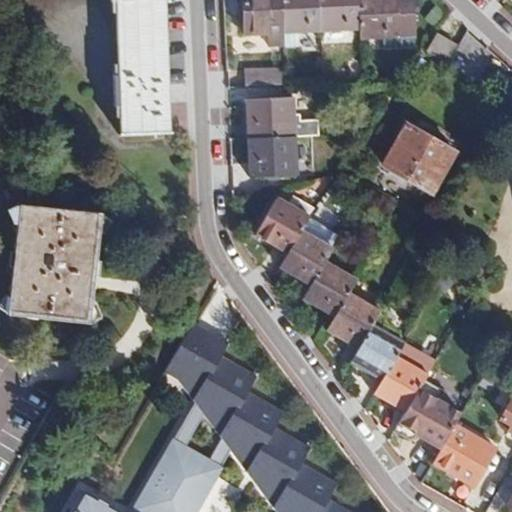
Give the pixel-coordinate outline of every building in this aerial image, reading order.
[(122,132),(169,130),(166,33),(163,0),(110,0),(111,0),(117,1),(120,74),(114,74),(115,104),(121,104),(122,132)] [(283,26),(281,0),(242,0),(244,26),(266,26),(267,41),(283,40),(283,26)] [(318,0),(281,0),(283,26),(320,25),(318,0)] [(359,24),(358,0),(318,0),(320,25),(359,24)] [(358,0),(359,24),(360,33),(413,31),(411,0),(407,0),(398,0),(397,0),(358,0)] [(454,42),(438,33),(429,50),(444,59),(454,42)] [(246,69),(247,87),(285,86),(285,67),(246,69)] [(285,135),(294,135),(293,97),(248,99),(250,137),(285,135)] [(455,150),(425,133),(401,174),(431,191),(455,150)] [(296,172),(294,135),(285,135),(250,137),(251,174),(296,172)] [(297,207),(303,199),(294,193),(289,202),(297,207)] [(308,213),(313,205),(303,199),(297,207),(289,202),(275,194),(255,229),(286,249),(300,226),(308,213)] [(100,212),(17,203),(6,314),(88,321),(92,283),(100,212)] [(436,225),(430,221),(420,238),(431,244),(438,232),(436,225)] [(332,245),(300,226),(286,249),(280,261),(312,280),(325,258),(332,245)] [(431,244),(420,238),(412,252),(423,258),(431,244)] [(312,280),(304,293),(334,311),(347,290),(355,276),(325,258),(312,280)] [(334,311),(327,325),(357,344),(375,313),(377,310),(347,290),(334,311)] [(395,353),(401,341),(375,313),(357,344),(350,357),(381,376),(395,353)] [(225,340),(191,322),(163,371),(188,405),(196,414),(214,437),(221,448),(269,511),(365,511),(330,491),(339,477),(303,454),(312,441),(276,419),(284,404),(249,382),(256,367),(222,347),(225,340)] [(401,341),(395,353),(428,371),(436,357),(403,339),(401,341)] [(381,376),(375,387),(407,405),(428,371),(395,353),(381,376)] [(417,432),(427,438),(449,403),(440,397),(444,390),(424,378),(395,425),(409,435),(415,435),(417,432)] [(476,392),(467,401),(486,421),(495,412),(476,392)] [(511,396),(500,416),(510,422),(507,430),(511,432),(511,396)] [(188,405),(170,439),(180,444),(196,414),(188,405)] [(455,422),(435,457),(476,480),(495,446),(455,422)] [(113,511),(82,495),(72,511),(192,511),(218,465),(213,462),(204,457),(180,444),(170,439),(165,436),(125,508),(129,511),(113,511)] [(204,457),(213,462),(221,448),(214,437),(204,457)]
